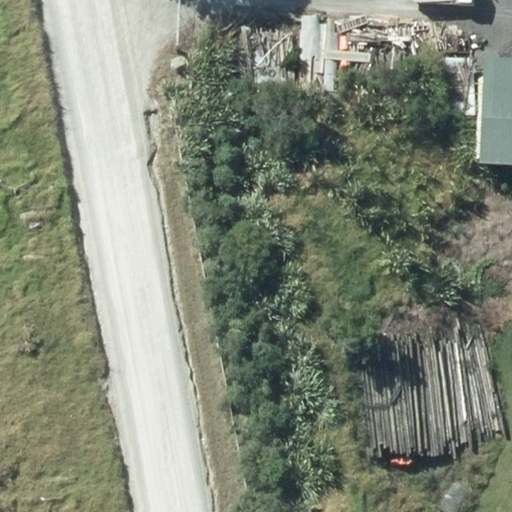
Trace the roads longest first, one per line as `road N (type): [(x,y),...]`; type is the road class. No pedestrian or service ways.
road 1 (unclassified): [(180,511),(73,0)]
road 2 (track): [(82,38),(306,31),(479,0)]
